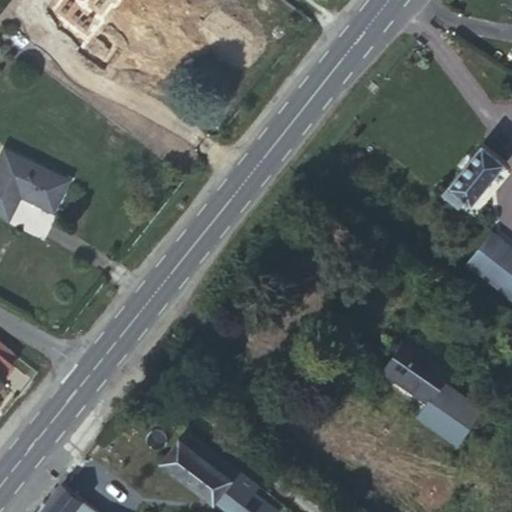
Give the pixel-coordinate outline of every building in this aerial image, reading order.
[(157,0),(86,0),(81,5),(113,41),(159,1),(157,0)] [(506,161),(485,144),(445,192),(463,207),(469,198),(474,201),(506,161)] [(3,149),(0,154),(0,214),(8,218),(19,195),(51,210),(66,179),(3,149)] [(493,231),(505,241),(507,238),(495,228),(493,231)] [(493,231),(476,254),(488,263),(505,241),(493,231)] [(470,261),(490,277),(511,248),(511,245),(505,241),(488,263),(476,254),(470,261)] [(511,248),(490,277),(511,293),(511,280),(507,277),(511,269),(511,248)] [(410,335),(385,371),(428,402),(419,415),(456,442),(481,408),(444,381),(454,367),(439,355),(436,357),(425,349),(425,346),(410,335)] [(0,352),(5,357),(10,349),(0,340),(0,352)] [(0,377),(12,362),(5,357),(0,352),(0,377)] [(237,473),(240,470),(196,435),(189,444),(232,478),(237,473)] [(257,489),(237,473),(232,478),(189,444),(181,438),(164,460),(229,511),(252,511),(254,511),(255,511),(276,511),(278,510),(255,492),(257,489)] [(64,486),(42,511),(100,511),(84,502),(64,486)]
